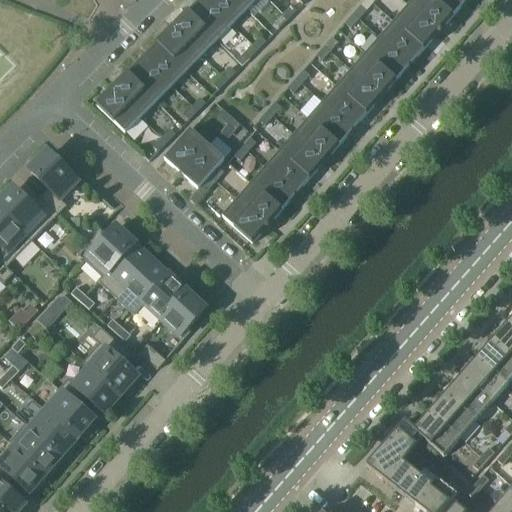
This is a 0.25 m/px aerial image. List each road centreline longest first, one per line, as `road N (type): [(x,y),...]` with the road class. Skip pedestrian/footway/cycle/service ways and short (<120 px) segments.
road 1 (residential): [(511,12),(254,309)]
road 2 (tertiary): [(511,222),(295,471)]
road 3 (residential): [(45,111),(254,309)]
road 4 (residential): [(254,309),(77,511)]
road 5 (residential): [(45,111),(147,0)]
